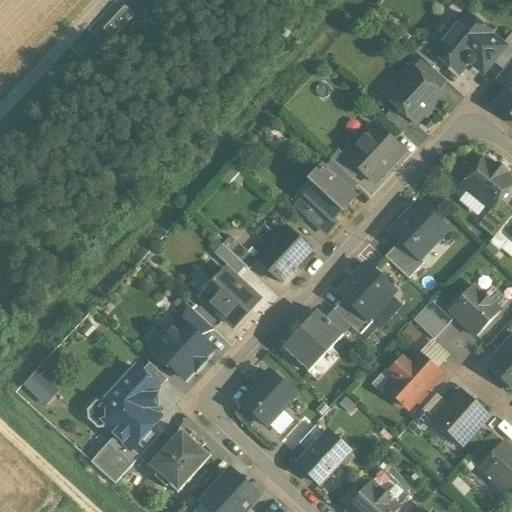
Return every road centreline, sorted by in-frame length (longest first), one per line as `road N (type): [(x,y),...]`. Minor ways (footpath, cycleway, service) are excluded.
road 1 (residential): [(511,152),(472,132),(451,139),(215,393),(222,419),(311,511)]
road 2 (track): [(0,112),(105,0)]
road 3 (track): [(0,425),(94,511)]
